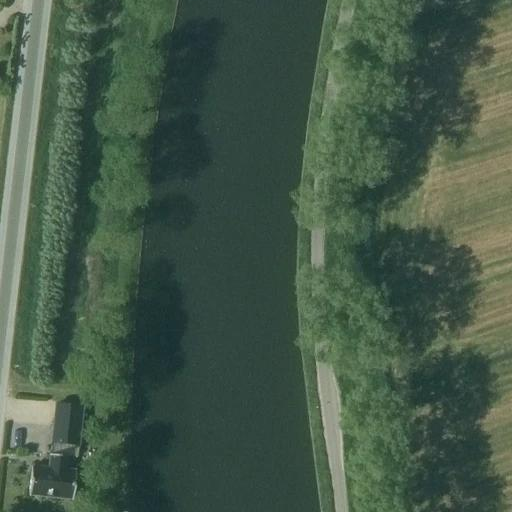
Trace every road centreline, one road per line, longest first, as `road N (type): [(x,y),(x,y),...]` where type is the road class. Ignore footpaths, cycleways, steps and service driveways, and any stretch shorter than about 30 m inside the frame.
road 1 (unclassified): [(341,511),(315,277),(321,151),(350,0)]
road 2 (secondary): [(0,326),(39,0)]
